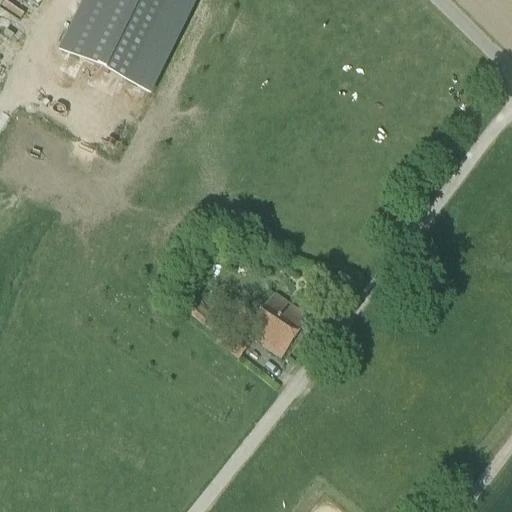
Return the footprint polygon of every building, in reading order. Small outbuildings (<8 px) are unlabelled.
[(198,0),(86,0),(60,53),(150,98),(198,0)] [(258,344),(283,306),(273,299),(259,320),(244,311),(233,328),(258,344)] [(283,306),(269,328),(258,344),(284,362),(310,324),(283,306)] [(214,337),(223,326),(200,308),(191,319),(214,337)] [(213,339),(240,361),(250,349),(223,326),(214,337),(213,339)]
